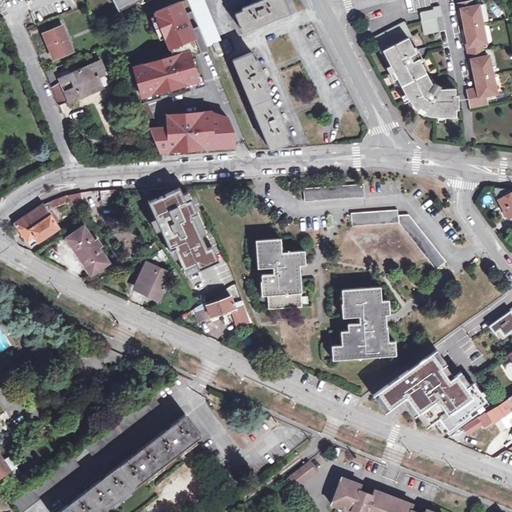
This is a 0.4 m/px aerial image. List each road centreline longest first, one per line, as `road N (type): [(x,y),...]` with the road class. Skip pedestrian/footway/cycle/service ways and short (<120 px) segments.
road 1 (tertiary): [(511,483),(168,337),(0,250)]
road 2 (residential): [(396,157),(73,174),(19,195),(0,212)]
road 3 (residential): [(326,10),(396,157)]
road 4 (unknown): [(118,342),(13,429)]
road 5 (residential): [(511,279),(462,208),(465,166)]
